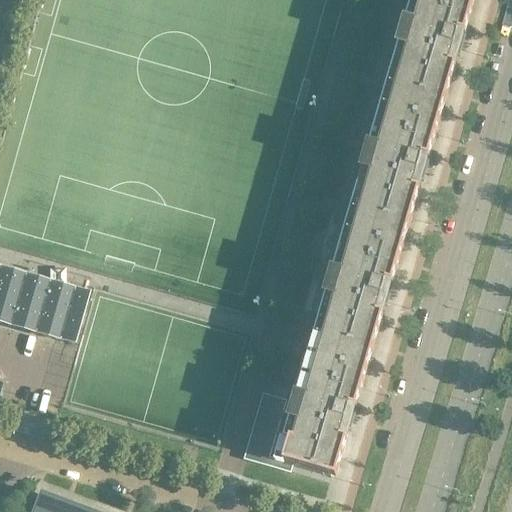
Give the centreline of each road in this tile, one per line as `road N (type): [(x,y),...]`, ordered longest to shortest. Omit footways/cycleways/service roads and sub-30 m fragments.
road 1 (secondary): [(511,90),(389,511)]
road 2 (secondary): [(428,511),(511,224)]
road 3 (residential): [(228,511),(15,454)]
